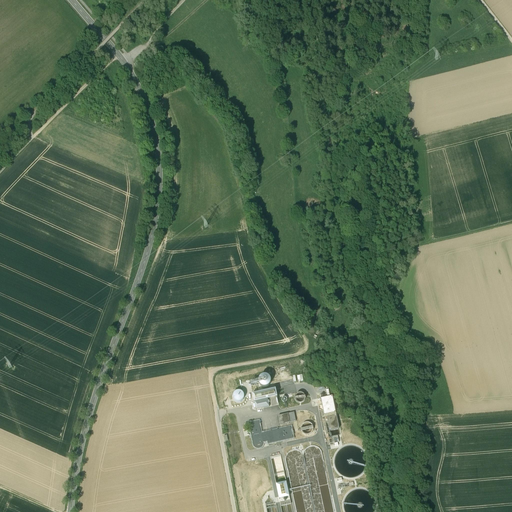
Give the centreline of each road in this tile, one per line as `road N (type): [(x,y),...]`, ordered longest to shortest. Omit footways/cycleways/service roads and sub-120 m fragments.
road 1 (secondary): [(70,511),(84,431),(147,251),(159,156),(140,90),(72,0)]
road 2 (track): [(256,0),(283,101),(322,330),(304,340)]
road 3 (track): [(187,85),(223,130),(260,266),(304,340)]
road 4 (track): [(304,340),(301,353),(211,374),(235,511)]
road 5 (track): [(31,139),(118,54)]
